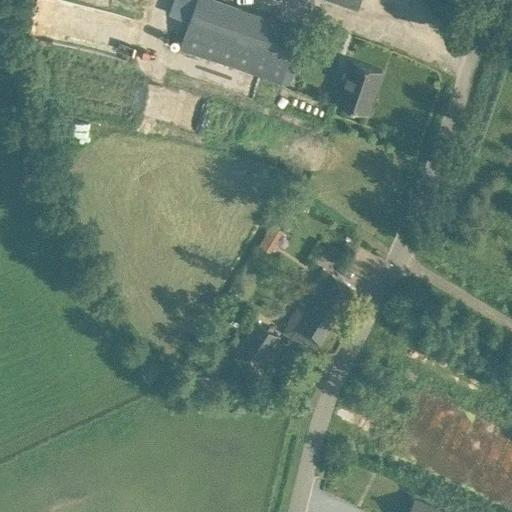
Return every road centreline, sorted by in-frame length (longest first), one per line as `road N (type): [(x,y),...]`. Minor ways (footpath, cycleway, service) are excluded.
road 1 (unclassified): [(394,259),(491,0)]
road 2 (unclassified): [(295,511),(326,400),(394,259)]
road 3 (unclassified): [(511,328),(394,259)]
